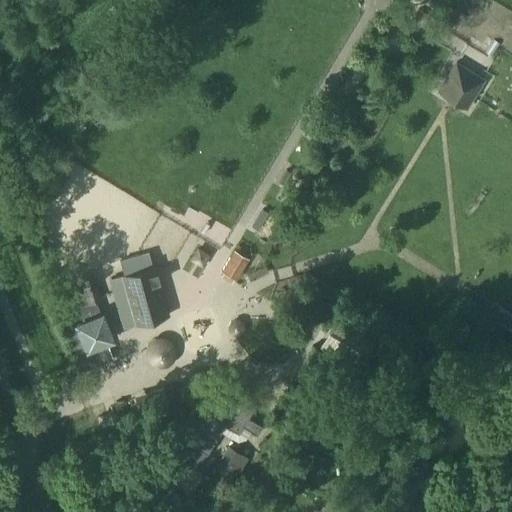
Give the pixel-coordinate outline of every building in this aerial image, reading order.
[(483,79),(455,62),(444,79),(437,89),(465,107),(483,79)] [(201,265),(207,255),(197,248),(191,259),(201,265)] [(221,270),(235,278),(247,258),(233,249),(229,256),(221,270)] [(168,314),(158,279),(155,269),(154,265),(151,266),(121,274),(135,324),(168,314)] [(100,312),(95,299),(86,275),(74,280),(83,303),(78,304),(84,319),(74,323),(75,326),(66,329),(81,371),(113,359),(106,340),(112,338),(102,311),(100,312)] [(326,308),(305,296),(295,313),(316,325),(326,308)] [(306,370),(318,348),(313,346),(311,344),(299,366),(300,367),(306,370)] [(302,376),(307,388),(328,380),(322,367),(302,376)] [(203,390),(177,435),(206,452),(223,424),(238,432),(242,425),(256,433),(261,425),(247,416),(255,402),(226,385),(217,399),(203,390)] [(141,420),(170,412),(165,393),(136,401),(141,420)] [(352,429),(355,415),(327,408),(325,416),(324,420),(323,422),(352,429)] [(177,436),(173,443),(167,453),(196,470),(205,453),(177,436)] [(228,446),(212,471),(231,482),(246,457),(228,446)]
